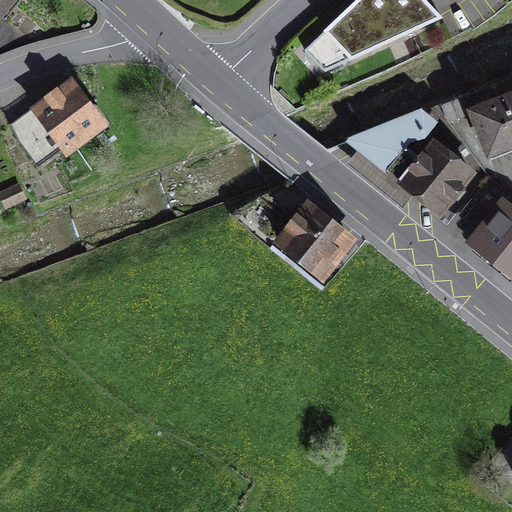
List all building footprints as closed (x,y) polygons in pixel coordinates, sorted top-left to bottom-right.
[(0,0),(0,24),(19,0),(0,0)] [(424,0),(358,0),(305,52),(325,76),(444,20),(424,0)] [(73,78),(29,110),(31,113),(11,126),(20,147),(37,168),(61,153),(67,161),(109,129),(73,78)] [(511,95),(468,114),(487,163),(511,153),(511,95)] [(477,176),(432,140),(430,143),(427,140),(438,124),(421,112),(344,143),(357,153),(347,166),(403,211),(412,200),(440,223),(477,176)] [(19,185),(0,192),(0,199),(5,210),(27,201),(19,185)] [(511,206),(502,199),(499,202),(482,190),(453,227),(469,241),(465,246),(511,284),(511,206)] [(358,241),(306,200),(272,246),(324,286),(358,241)]
